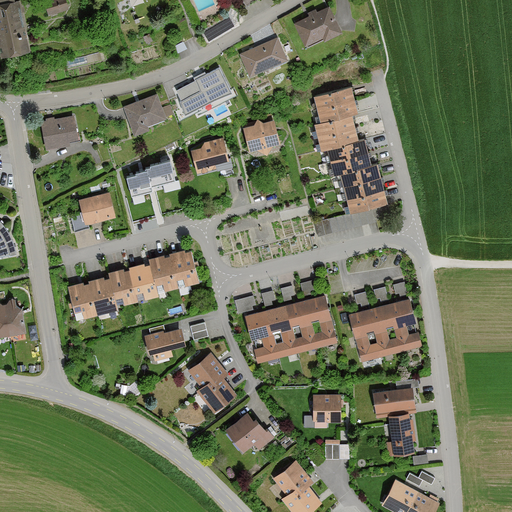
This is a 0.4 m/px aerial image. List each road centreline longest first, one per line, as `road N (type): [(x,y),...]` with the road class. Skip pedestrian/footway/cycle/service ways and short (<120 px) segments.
road 1 (residential): [(9,104),(169,68),(294,0)]
road 2 (residential): [(56,395),(9,104)]
road 3 (residential): [(415,228),(432,289),(453,511)]
road 4 (unclassified): [(237,511),(155,439),(56,395)]
road 5 (residential): [(218,279),(415,228)]
road 6 (residential): [(415,228),(379,81)]
road 7 (residential): [(206,226),(66,264)]
